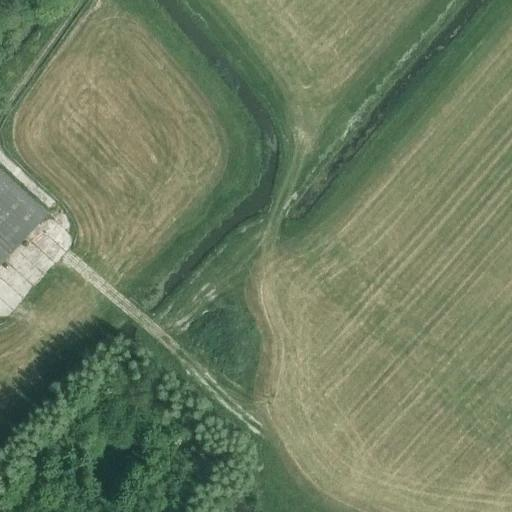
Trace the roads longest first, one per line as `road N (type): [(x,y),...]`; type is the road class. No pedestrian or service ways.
road 1 (track): [(0,159),(61,216),(0,283)]
road 2 (track): [(153,330),(44,235)]
road 3 (track): [(82,0),(0,115)]
